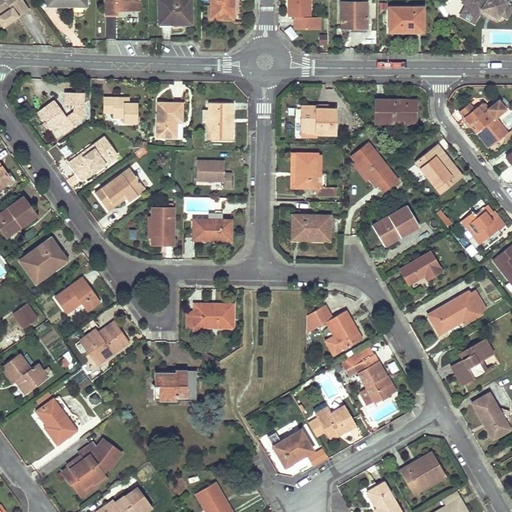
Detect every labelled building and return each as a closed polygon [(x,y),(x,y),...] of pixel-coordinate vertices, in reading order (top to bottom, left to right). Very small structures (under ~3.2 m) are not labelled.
[(0,0),(0,16),(12,8),(14,11),(17,16),(27,9),(21,0),(0,0)] [(105,0),(105,14),(110,14),(116,14),(116,18),(137,18),(137,0),(105,0)] [(158,0),(158,21),(168,21),(178,21),(178,24),(191,24),(190,0),(158,0)] [(232,0),(210,0),(210,18),(233,18),(232,0)] [(288,0),(289,17),(294,17),(294,30),(319,30),(319,17),(309,17),(309,0),(288,0)] [(340,0),(341,28),(350,28),(350,25),(366,25),(366,3),(360,2),(354,2),(354,0),(340,0)] [(462,18),(473,24),(481,12),(484,6),(500,15),(507,19),(511,10),(511,8),(506,5),(508,0),(463,0),(462,2),(466,4),(460,15),(463,17),(462,18)] [(484,6),(481,12),(496,21),(500,15),(484,6)] [(422,31),(423,19),(423,7),(388,7),(388,31),(422,31)] [(0,16),(0,20),(14,11),(12,8),(0,16)] [(111,112),(112,97),(103,96),(102,111),(111,112)] [(136,122),(137,112),(137,103),(123,102),(124,97),(112,97),(111,112),(111,117),(122,118),(122,121),(136,122)] [(393,118),(405,119),(416,119),(416,99),(375,99),(375,123),(393,123),(393,118)] [(74,125),(71,120),(67,115),(65,117),(54,101),(37,112),(49,130),(56,125),(62,133),(74,125)] [(481,113),(488,108),(483,101),(476,107),(481,113)] [(156,137),(168,137),(180,138),(181,103),(157,103),(156,137)] [(232,140),(233,132),(233,123),(230,123),(230,120),(232,120),(232,103),(209,103),(209,110),(202,110),(201,123),(208,123),(207,140),(232,140)] [(468,103),(458,111),(462,117),(473,109),(468,103)] [(335,107),(331,107),(326,107),(326,109),(317,109),(317,106),(302,106),(301,129),(315,129),(314,134),(335,134),(335,107)] [(511,128),(507,132),(497,120),(488,108),(481,113),(476,107),(473,109),(462,117),(468,124),(472,121),(481,134),(486,139),(490,145),(501,137),(506,143),(511,137),(511,128)] [(477,137),(481,134),(472,121),(468,124),(476,135),(477,137)] [(49,130),(55,138),(62,133),(56,125),(49,130)] [(87,176),(117,154),(105,137),(91,147),(93,150),(77,162),(87,176)] [(397,180),(382,162),(368,144),(362,148),(367,155),(359,162),(357,163),(369,178),(376,187),(379,184),(384,191),(397,180)] [(453,170),(446,162),(440,153),(442,151),(437,144),(415,161),(441,194),(463,176),(456,168),(453,170)] [(64,158),(72,155),(68,147),(61,150),(64,158)] [(81,180),(87,176),(77,162),(93,150),(91,147),(69,163),(81,180)] [(353,155),(359,162),(367,155),(362,148),(353,155)] [(291,187),(304,187),(316,188),(317,153),(291,153),(291,187)] [(232,189),(232,182),(232,174),(225,174),(225,161),(196,161),(196,181),(223,181),(223,189),(232,189)] [(369,178),(357,163),(354,166),(366,181),(369,178)] [(140,184),(138,181),(137,179),(138,178),(136,174),(134,175),(128,168),(95,192),(106,208),(123,195),(125,198),(128,201),(137,195),(133,189),(140,184)] [(133,189),(137,195),(144,190),(140,184),(133,189)] [(108,210),(125,198),(123,195),(106,208),(108,210)] [(21,226),(28,220),(36,215),(23,196),(0,212),(0,230),(3,234),(18,223),(21,226)] [(486,201),(480,206),(473,211),(475,214),(482,209),(490,218),(493,216),(496,214),(486,201)] [(385,245),(401,236),(418,226),(406,206),(373,225),(385,245)] [(165,244),(168,244),(172,245),(173,209),(153,208),(153,218),(152,236),(152,244),(165,244)] [(451,223),(440,209),(436,213),(447,226),(451,223)] [(496,214),(493,216),(490,218),(482,209),(475,214),(473,211),(465,218),(476,233),(473,236),(479,244),(504,224),(496,214)] [(210,238),(220,238),(230,239),(231,220),(221,219),(221,211),(215,211),(215,214),(211,213),(211,219),(193,219),(193,241),(210,241),(210,238)] [(302,239),(316,240),(329,240),(330,215),(292,214),(292,234),(302,235),(302,239)] [(476,233),(465,218),(461,221),(473,236),(476,233)] [(18,223),(3,234),(5,237),(21,226),(18,223)] [(52,265),(57,261),(63,257),(49,238),(18,260),(35,283),(55,270),(52,265)] [(511,289),(511,243),(493,259),(510,281),(505,285),(510,291),(511,289)] [(427,279),(434,275),(441,270),(430,251),(400,269),(408,283),(424,274),(427,279)] [(52,265),(55,270),(66,261),(63,257),(57,261),(52,265)] [(90,287),(88,288),(87,289),(85,287),(88,285),(83,278),(54,298),(66,314),(80,304),(86,311),(100,302),(90,287)] [(486,306),(477,291),(470,295),(479,310),(486,306)] [(465,323),(473,319),(481,314),(479,310),(470,295),(468,292),(429,314),(439,333),(463,320),(465,323)] [(214,304),(214,305),(214,306),(211,306),(211,304),(193,303),(193,312),(186,311),(185,327),(193,327),(202,327),(233,328),(233,304),(214,304)] [(23,328),(36,318),(26,304),(13,314),(23,328)] [(356,333),(350,323),(352,322),(345,311),(332,318),(324,305),(306,315),(306,333),(325,323),(333,337),(328,339),(326,345),(330,352),(335,354),(362,339),(358,332),(356,333)] [(128,342),(121,332),(114,321),(98,332),(95,329),(78,341),(80,343),(77,346),(82,353),(85,350),(93,362),(109,351),(112,354),(128,342)] [(202,327),(193,327),(193,335),(201,335),(202,327)] [(8,344),(23,336),(19,330),(4,338),(8,344)] [(484,372),(479,363),(487,358),(494,354),(486,339),(464,351),(467,356),(462,359),(453,364),(458,373),(460,372),(466,382),(484,372)] [(346,370),(374,354),(370,347),(342,363),(346,370)] [(109,351),(93,362),(95,365),(112,354),(109,351)] [(24,394),(35,386),(46,378),(36,364),(29,369),(19,354),(1,366),(12,383),(17,380),(19,383),(17,385),(24,394)] [(365,405),(369,403),(373,401),(374,404),(395,392),(374,354),(346,370),(350,377),(357,373),(367,390),(359,395),(365,405)] [(203,370),(219,370),(219,362),(204,355),(203,370)] [(68,364),(66,361),(64,357),(59,360),(64,367),(68,364)] [(493,367),(487,358),(479,363),(484,372),(493,367)] [(451,365),(462,385),(466,382),(460,372),(458,373),(453,364),(451,365)] [(187,401),(191,401),(196,401),(196,383),(186,383),(186,370),(173,370),(173,373),(154,373),(154,389),(158,389),(158,402),(176,402),(176,398),(187,397),(187,401)] [(186,383),(196,383),(196,370),(186,370),(186,383)] [(493,439),(502,434),(510,429),(490,392),(472,403),(493,439)] [(46,429),(51,436),(56,444),(74,432),(52,399),(35,411),(45,425),(47,423),(49,427),(46,429)] [(342,429),(343,430),(344,432),(355,425),(345,406),(331,413),(330,411),(317,418),(309,422),(317,437),(325,433),(329,440),(338,435),(337,432),(342,429)] [(327,407),(315,414),(317,418),(330,411),(327,407)] [(314,450),(308,440),(302,429),(281,442),(273,446),(285,467),(308,454),(314,450)] [(275,432),(267,437),(273,446),(281,442),(275,432)] [(108,468),(114,461),(120,453),(101,438),(95,447),(91,442),(77,452),(80,456),(67,465),(68,467),(61,472),(69,484),(70,483),(77,479),(83,487),(91,481),(93,483),(104,475),(101,473),(106,467),(108,468)] [(321,447),(314,450),(308,454),(313,464),(326,456),(321,447)] [(431,451),(424,456),(416,460),(417,462),(415,464),(413,462),(399,470),(413,494),(420,490),(418,487),(443,472),(431,451)] [(248,478),(244,469),(235,473),(240,482),(248,478)] [(418,487),(420,490),(445,475),(443,472),(418,487)] [(80,497),(105,478),(104,475),(93,483),(91,481),(83,487),(77,479),(70,483),(80,497)] [(228,510),(225,505),(222,501),(224,500),(214,482),(195,494),(205,511),(232,511),(231,508),(228,510)] [(375,510),(376,511),(399,511),(383,482),(367,491),(376,506),(377,505),(379,508),(375,510)] [(145,511),(151,509),(138,488),(115,503),(113,500),(105,506),(108,511),(106,511),(145,511)] [(455,491),(444,498),(448,505),(459,498),(455,491)] [(466,511),(459,498),(448,505),(435,511),(466,511)]
